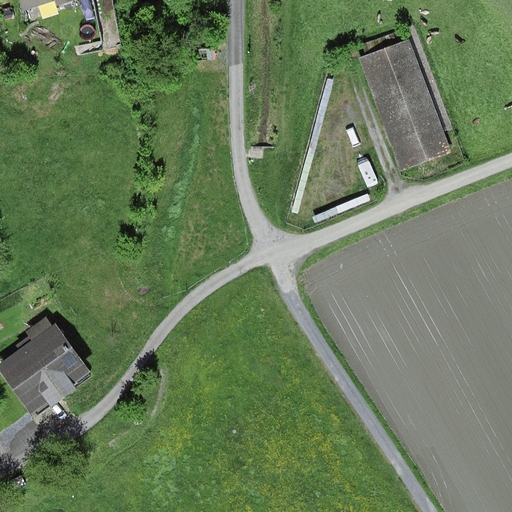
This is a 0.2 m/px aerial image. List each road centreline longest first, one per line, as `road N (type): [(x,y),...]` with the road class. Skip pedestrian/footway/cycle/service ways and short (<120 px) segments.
road 1 (residential): [(511,162),(276,256),(250,207),(231,0)]
road 2 (track): [(276,256),(202,289),(108,404),(0,471)]
road 3 (track): [(276,256),(320,345),(429,511)]
